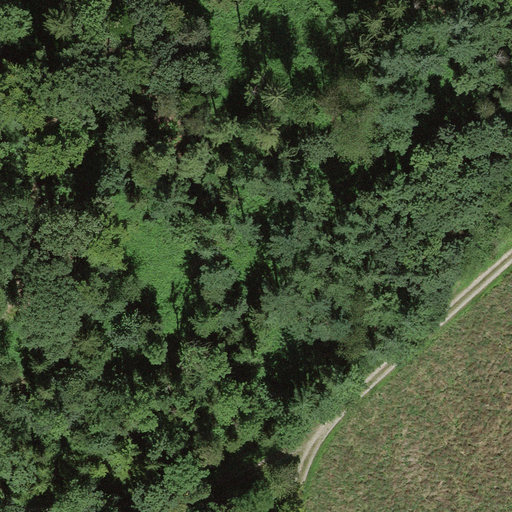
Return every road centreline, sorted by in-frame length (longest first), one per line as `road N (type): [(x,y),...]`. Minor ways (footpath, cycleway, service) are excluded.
road 1 (track): [(288,511),(317,430),(511,273)]
road 2 (track): [(0,509),(153,505),(226,486),(317,430)]
